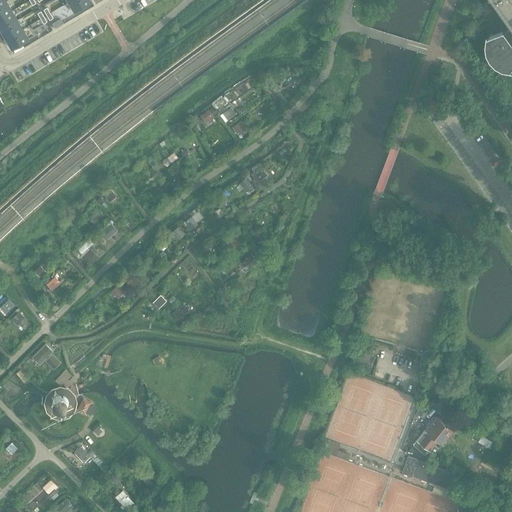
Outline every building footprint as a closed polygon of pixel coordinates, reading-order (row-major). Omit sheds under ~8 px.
[(90,0),(72,0),(69,2),(75,12),(92,2),(90,0)] [(511,68),(511,66),(511,0),(495,0),(511,22),(511,25),(511,26),(503,32),(502,31),(489,36),(485,35),(483,45),(485,53),(488,60),(494,66),(501,70),(511,72),(511,68)] [(7,1),(0,5),(0,17),(12,11),(7,1)] [(309,10),(301,15),(305,22),(313,17),(309,10)] [(12,11),(0,17),(0,27),(1,30),(18,20),(12,11)] [(18,20),(1,30),(7,39),(23,29),(18,20)] [(23,29),(7,39),(12,49),(29,39),(23,29)] [(305,81),(299,72),(293,77),(299,85),(305,81)] [(210,107),(201,115),(207,122),(216,115),(210,107)] [(233,115),(227,107),(222,111),(228,119),(233,115)] [(246,128),(240,120),(234,124),(240,133),(246,128)] [(253,163),(247,167),(253,175),(259,171),(253,163)] [(246,181),(240,172),(234,176),(241,185),(246,181)] [(119,198),(112,190),(105,196),(111,204),(119,198)] [(104,217),(98,209),(91,215),(97,222),(104,217)] [(112,223),(101,233),(107,240),(119,229),(112,223)] [(180,238),(186,233),(180,225),(174,230),(180,238)] [(261,235),(256,228),(251,232),(256,239),(261,235)] [(254,258),(249,252),(244,256),(249,262),(254,258)] [(47,284),(53,291),(62,283),(56,276),(47,284)] [(120,287),(113,280),(106,286),(113,294),(120,287)] [(166,300),(160,295),(153,302),(159,308),(166,300)] [(11,306),(5,298),(0,301),(0,306),(4,311),(11,306)] [(21,317),(15,310),(8,315),(14,323),(21,317)] [(187,312),(176,319),(182,327),(193,320),(187,312)] [(46,343),(32,357),(33,357),(40,363),(45,358),(46,360),(46,361),(54,369),(61,363),(52,354),(50,356),(49,354),(52,351),(46,344),(46,343)] [(71,397),(70,395),(65,395),(64,394),(62,394),(60,394),(59,394),(58,395),(56,395),(55,396),(53,398),(52,398),(52,400),(52,402),(52,404),(52,406),(53,407),(54,409),(55,410),(57,411),(58,411),(60,412),(62,411),(64,411),(65,410),(67,409),(68,408),(69,407),(69,406),(69,404),(70,403),(74,402),(73,397),(71,397)] [(84,398),(78,408),(79,410),(86,414),(87,413),(91,415),(96,406),(91,404),(92,403),(84,398)] [(418,413),(424,416),(427,410),(420,407),(418,413)] [(425,454),(428,450),(430,451),(434,445),(437,448),(439,445),(440,446),(453,430),(437,416),(417,440),(413,445),(414,445),(408,452),(422,458),(425,454)] [(465,430),(481,436),(486,427),(470,419),(468,422),(465,430)] [(105,431),(98,423),(91,429),(97,436),(105,431)] [(479,441),(491,447),(497,435),(485,429),(479,441)] [(336,456),(348,460),(350,454),(339,449),(341,444),(329,440),(324,452),(336,457),(336,456)] [(20,451),(13,443),(6,449),(12,457),(20,451)] [(85,451),(79,444),(72,450),(78,457),(85,451)] [(412,474),(450,488),(454,476),(457,477),(458,474),(408,456),(402,473),(412,476),(412,474)] [(157,479),(150,472),(143,477),(149,485),(157,479)] [(49,493),(58,487),(53,479),(44,485),(49,493)] [(124,489),(116,496),(128,509),(136,502),(124,489)] [(67,497),(57,506),(61,511),(66,511),(75,505),(67,497)]
